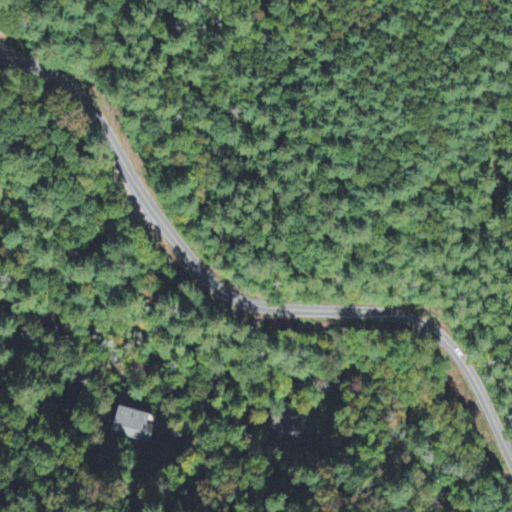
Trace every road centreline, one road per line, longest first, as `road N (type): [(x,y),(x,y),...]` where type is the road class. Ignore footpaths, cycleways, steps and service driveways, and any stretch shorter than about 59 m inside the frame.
road 1 (tertiary): [(0,48),(58,78),(93,110),(138,189),(213,284),(267,307),(414,319),(455,349),(511,456)]
road 2 (residential): [(0,178),(91,242),(160,276),(186,268),(185,253)]
